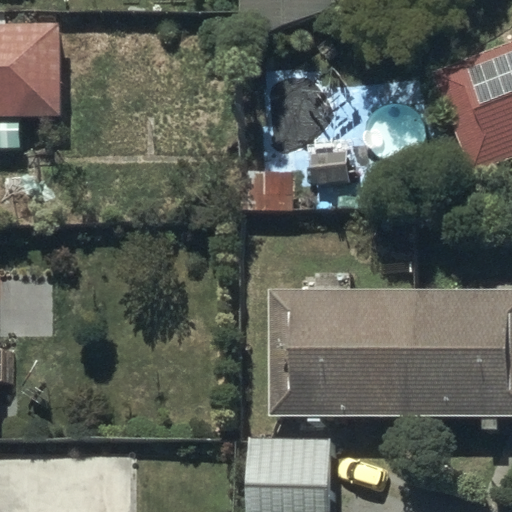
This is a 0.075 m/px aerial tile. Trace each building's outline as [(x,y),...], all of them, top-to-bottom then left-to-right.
[(244,0),(245,56),(357,0),(244,0)] [(62,32),(0,33),(0,155),(22,155),(22,127),(64,126),(62,32)] [(511,56),(438,85),(477,185),(511,171),(511,56)] [(511,302),(276,301),(275,423),(511,424),(511,302)] [(333,511),(333,448),(252,448),(252,511),(333,511)] [(63,511),(65,458),(0,456),(0,511),(63,511)]
